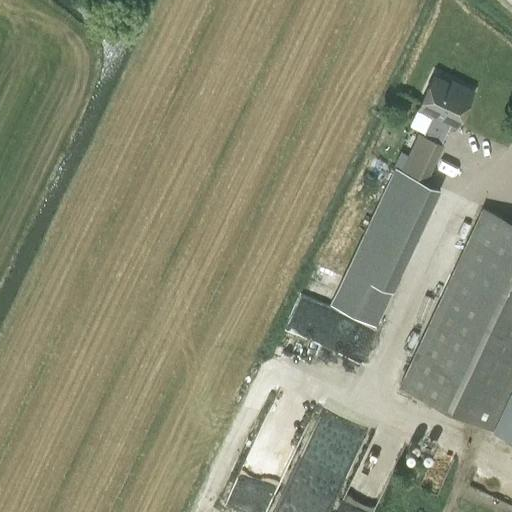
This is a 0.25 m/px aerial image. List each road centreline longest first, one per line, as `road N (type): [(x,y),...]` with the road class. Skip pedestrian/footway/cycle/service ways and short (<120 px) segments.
road 1 (track): [(511,470),(376,386),(261,383),(201,511)]
road 2 (track): [(511,170),(478,155),(376,386)]
